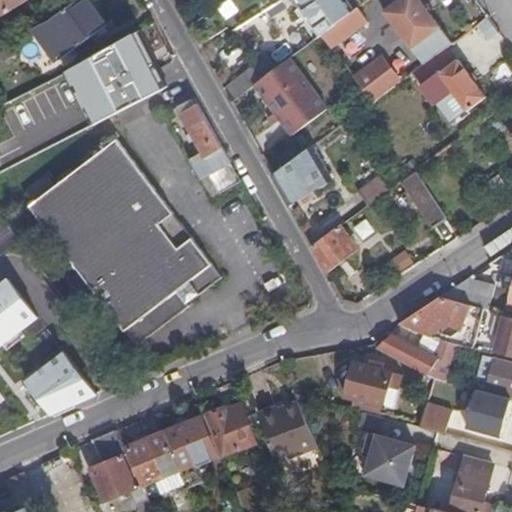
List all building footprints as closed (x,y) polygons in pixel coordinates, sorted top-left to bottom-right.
[(0,0),(0,17),(5,15),(25,3),(29,0),(0,0)] [(107,26),(88,0),(79,0),(52,20),(74,50),(107,26)] [(219,0),(187,24),(197,42),(253,4),(250,0),(298,0),(302,5),(299,8),(312,27),(315,24),(321,32),(335,22),(320,0),(219,0)] [(320,0),(335,22),(354,8),(348,0),(320,0)] [(422,62),(447,43),(451,40),(421,0),(394,0),(384,8),(422,62)] [(31,13),(25,3),(5,15),(11,25),(31,13)] [(335,22),(321,32),(331,45),(368,17),(359,4),(354,8),(335,22)] [(52,20),(27,33),(57,62),(74,50),(52,20)] [(150,24),(66,67),(98,128),(182,84),(150,24)] [(422,62),(416,66),(438,95),(450,86),(465,107),(485,94),(447,43),(422,62)] [(0,45),(0,61),(7,58),(11,56),(4,44),(0,45)] [(381,54),(353,74),(372,99),(399,79),(381,54)] [(260,78),(253,83),(290,134),(325,108),(288,57),(280,63),(260,78)] [(223,86),(230,100),(253,83),(260,78),(251,66),(223,86)] [(450,86),(438,95),(453,117),(465,107),(450,86)] [(196,99),(178,107),(186,120),(203,111),(200,106),(196,99)] [(203,111),(186,120),(194,134),(188,137),(191,143),(197,140),(204,152),(207,157),(224,148),(210,124),(203,111)] [(31,207),(139,346),(192,307),(190,304),(225,278),(119,141),(57,188),(49,177),(29,192),(37,203),(31,207)] [(272,175),(287,202),(331,181),(313,144),(272,175)] [(201,180),(232,162),(226,153),(224,148),(207,157),(193,165),(201,180)] [(219,193),(242,181),(232,164),(203,181),(212,197),(219,193)] [(427,190),(413,170),(400,180),(415,200),(427,190)] [(365,206),(390,188),(380,174),(355,193),(365,206)] [(441,211),(427,190),(415,200),(428,220),(441,211)] [(312,246),(325,270),(356,248),(341,224),(312,246)] [(399,274),(416,264),(408,249),(391,259),(399,274)] [(12,277),(0,286),(0,341),(3,344),(41,315),(12,277)] [(484,308),(489,309),(496,284),(469,277),(440,296),(484,308)] [(440,296),(400,323),(421,332),(448,314),(466,319),(461,333),(444,328),(441,332),(438,331),(436,336),(443,338),(458,342),(475,347),(484,308),(440,296)] [(494,352),(511,356),(511,316),(503,315),(494,352)] [(391,335),(378,347),(435,377),(447,381),(452,362),(458,342),(443,338),(434,355),(391,335)] [(458,342),(452,362),(459,364),(463,351),(473,354),(475,347),(458,342)] [(89,399),(102,393),(67,348),(29,378),(56,413),(74,405),(89,399)] [(511,362),(486,355),(478,385),(511,394),(511,362)] [(347,395),(356,398),(381,404),(383,405),(392,371),(355,362),(347,395)] [(452,362),(447,381),(454,383),(459,364),(452,362)] [(403,375),(392,371),(383,405),(395,408),(403,375)] [(501,437),(511,398),(477,389),(467,428),(501,437)] [(356,398),(354,408),(379,415),(381,404),(356,398)] [(263,427),(277,462),(318,447),(298,401),(279,409),(278,407),(258,415),(263,427)] [(240,402),(225,408),(228,413),(242,408),(240,402)] [(439,431),(447,433),(453,410),(428,404),(422,426),(439,431)] [(225,408),(206,416),(221,455),(231,452),(236,449),(256,442),(251,432),(245,416),(242,408),(228,413),(225,408)] [(258,415),(257,411),(245,416),(251,432),(263,427),(258,415)] [(201,417),(164,432),(180,469),(217,454),(201,417)] [(114,431),(93,440),(103,463),(90,468),(104,500),(130,489),(139,509),(150,505),(140,486),(136,488),(122,455),(125,454),(114,431)] [(180,469),(164,432),(128,447),(151,503),(188,488),(180,469)] [(382,443),(378,435),(371,433),(365,453),(373,455),(367,475),(406,485),(417,446),(404,442),(401,443),(400,448),(382,443)] [(404,442),(378,435),(382,443),(400,448),(401,443),(404,442)] [(236,449),(231,452),(235,461),(240,459),(236,449)] [(491,511),(493,506),(483,503),(495,460),(465,452),(451,505),(466,509),(465,511),(491,511)] [(0,484),(0,511),(16,511),(26,507),(12,478),(0,484)] [(408,502),(405,511),(449,511),(419,505),(408,502)]
